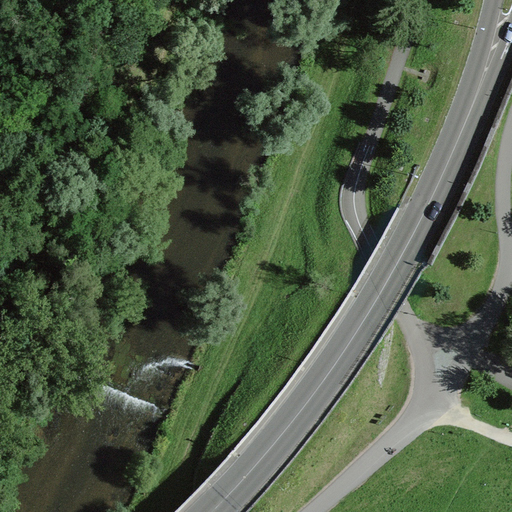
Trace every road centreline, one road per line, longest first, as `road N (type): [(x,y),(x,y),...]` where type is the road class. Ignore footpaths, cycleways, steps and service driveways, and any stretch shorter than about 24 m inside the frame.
road 1 (primary): [(210,511),(343,350),(410,237),(482,78)]
road 2 (track): [(435,391),(313,511)]
